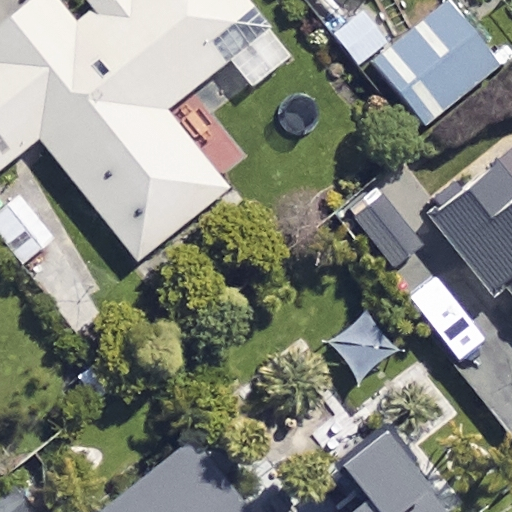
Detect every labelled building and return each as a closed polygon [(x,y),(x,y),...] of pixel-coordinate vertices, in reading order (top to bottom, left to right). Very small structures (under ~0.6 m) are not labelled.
[(252,13),(241,0),(94,0),(90,4),(97,13),(75,30),(51,0),(37,0),(0,29),(0,174),(38,144),(137,267),(227,195),(163,116),(222,69),(207,50),(252,13)] [(499,75),(447,7),(380,58),(432,126),(499,75)] [(511,188),(501,175),(431,231),(495,312),(509,300),(511,303),(511,188)] [(420,250),(381,204),(351,229),(390,275),(420,250)] [(368,320),(329,351),(363,391),(401,360),(368,320)] [(241,511),(192,451),(115,511),(434,511),(382,446),(339,480),(364,511),(241,511)]
